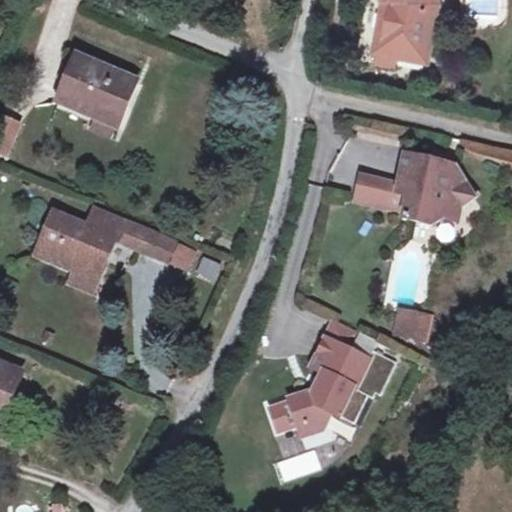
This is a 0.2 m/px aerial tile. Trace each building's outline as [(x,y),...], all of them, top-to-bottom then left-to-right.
[(383,0),(386,12),(378,51),(380,51),(396,54),(404,56),(405,50),(425,54),(435,0),(383,0)] [(394,67),(396,54),(380,51),(378,64),(394,67)] [(67,81),(58,103),(116,127),(135,83),(77,58),(75,63),(74,64),(67,81)] [(65,61),(58,77),(67,81),(74,64),(65,61)] [(97,119),(92,132),(110,140),(115,127),(97,119)] [(0,132),(0,154),(7,157),(19,129),(4,123),(0,132)] [(403,157),(395,195),(406,197),(403,213),(402,220),(431,226),(441,219),(456,222),(459,208),(474,198),(456,169),(445,176),(436,174),(438,164),(403,157)] [(438,164),(436,174),(445,176),(456,169),(438,164)] [(395,195),(397,186),(373,181),(368,206),(403,213),(406,197),(395,195)] [(55,216),(38,256),(78,273),(97,280),(113,241),(143,254),(152,232),(126,221),(124,225),(94,212),(87,229),(55,216)] [(152,232),(143,254),(171,265),(180,244),(152,232)] [(216,285),(224,267),(203,257),(195,275),(216,285)] [(78,273),(73,286),(91,293),(97,280),(78,273)] [(404,313),(400,335),(422,340),(427,318),(404,313)] [(310,396),(289,403),(298,427),(299,432),(312,427),(323,433),(331,416),(359,429),(375,395),(380,398),(396,364),(372,353),(368,362),(350,354),(359,335),(335,324),(312,371),(323,376),(313,397),(310,396)] [(0,402),(7,405),(20,374),(0,365),(0,402)] [(118,399),(115,405),(129,410),(131,404),(118,399)] [(290,405),(271,411),(279,434),(298,427),(290,405)] [(312,427),(299,432),(302,440),(323,433),(312,427)]
